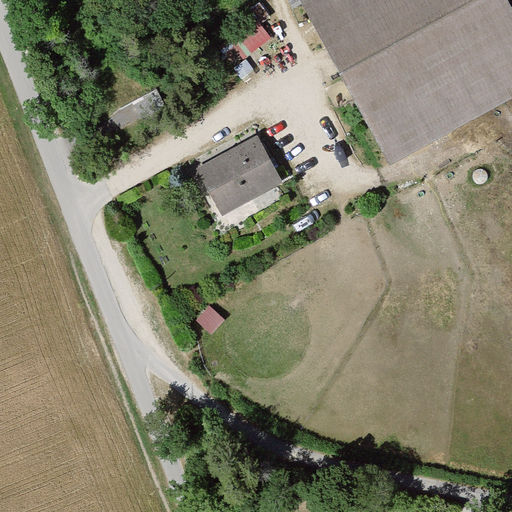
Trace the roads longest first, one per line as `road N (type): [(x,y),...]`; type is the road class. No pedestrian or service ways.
road 1 (residential): [(511,500),(311,461),(256,436),(182,386),(118,327)]
road 2 (unclassified): [(0,21),(118,327)]
road 3 (unclassified): [(118,327),(190,511)]
